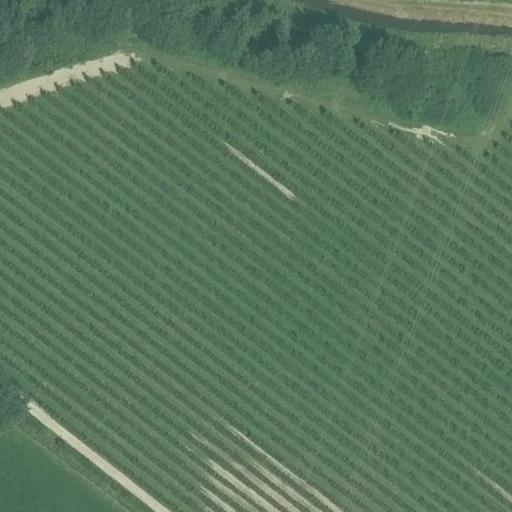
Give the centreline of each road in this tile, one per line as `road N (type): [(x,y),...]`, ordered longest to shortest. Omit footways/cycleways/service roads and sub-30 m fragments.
road 1 (track): [(428,131),(145,55),(111,58),(0,98)]
road 2 (track): [(0,393),(151,511)]
